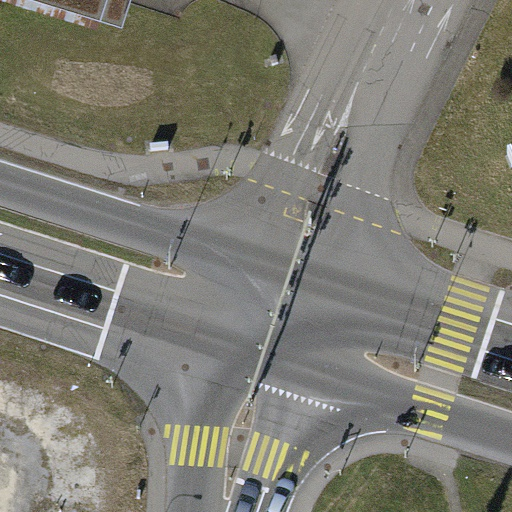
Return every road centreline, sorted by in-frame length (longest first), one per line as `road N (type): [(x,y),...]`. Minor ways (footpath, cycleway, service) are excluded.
road 1 (secondary): [(291,277),(0,184)]
road 2 (residential): [(291,277),(400,0)]
road 3 (secondary): [(0,272),(266,357)]
road 4 (secondary): [(266,357),(511,437)]
road 5 (secondary): [(511,343),(291,277)]
road 6 (unclassified): [(266,357),(220,511)]
